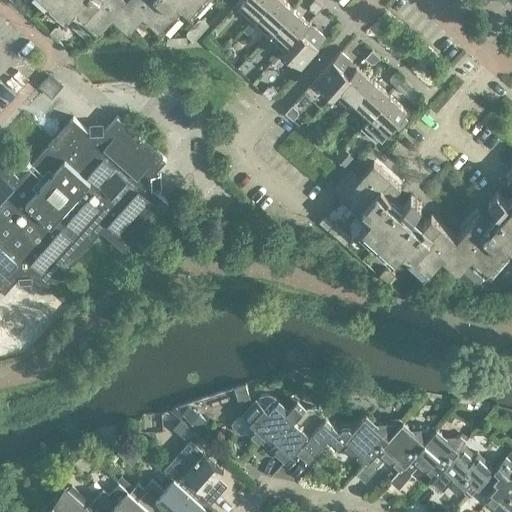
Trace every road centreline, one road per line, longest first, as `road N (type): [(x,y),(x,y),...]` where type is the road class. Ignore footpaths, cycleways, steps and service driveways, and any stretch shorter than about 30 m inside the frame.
road 1 (residential): [(376,0),(249,142),(256,173),(295,206)]
road 2 (residential): [(251,511),(268,494),(366,511)]
